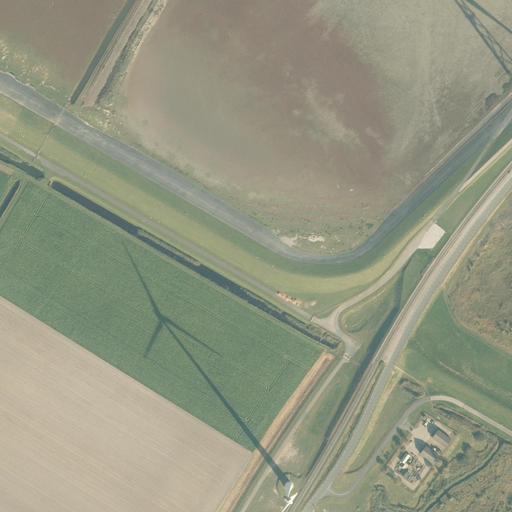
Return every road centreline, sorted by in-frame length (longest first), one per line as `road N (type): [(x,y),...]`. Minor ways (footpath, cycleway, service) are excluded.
road 1 (tertiary): [(305,511),(359,432),(436,282),(511,179)]
road 2 (unclassified): [(241,511),(355,344)]
road 3 (unclassified): [(432,221),(398,265),(338,310),(328,327)]
